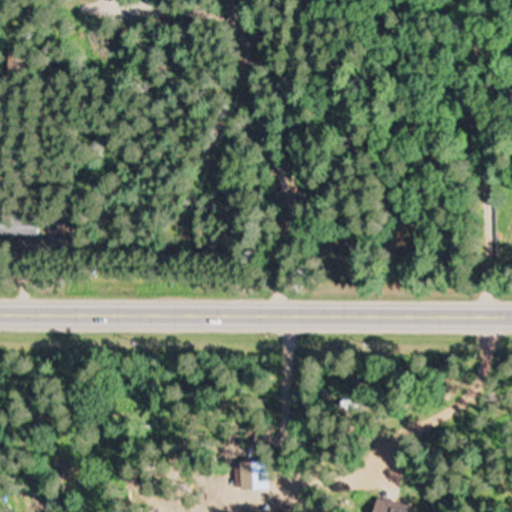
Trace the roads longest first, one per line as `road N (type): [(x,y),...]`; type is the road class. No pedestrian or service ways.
road 1 (primary): [(0,307),(511,310)]
road 2 (residential): [(445,309),(392,0)]
